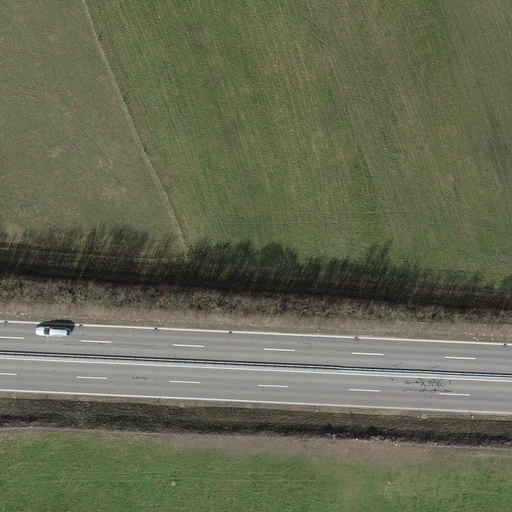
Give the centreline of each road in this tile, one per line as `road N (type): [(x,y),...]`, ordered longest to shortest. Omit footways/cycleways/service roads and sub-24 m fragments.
road 1 (track): [(511,297),(0,254)]
road 2 (trunk): [(511,360),(0,337)]
road 3 (trunk): [(0,374),(511,397)]
